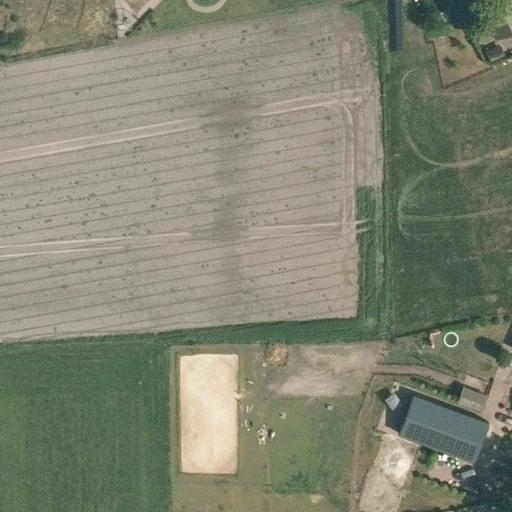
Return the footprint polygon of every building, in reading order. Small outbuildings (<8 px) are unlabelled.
[(511,0),(501,0),(501,1),(482,9),(496,40),(511,32),(511,0)] [(485,51),(490,62),(505,56),(500,44),(485,51)] [(511,330),(508,328),(496,356),(511,362),(504,379),(511,382),(511,330)] [(467,406),(473,390),(463,386),(456,402),(467,406)] [(411,394),(397,433),(473,461),(488,422),(411,394)] [(486,500),(496,473),(423,446),(414,473),(486,500)]
